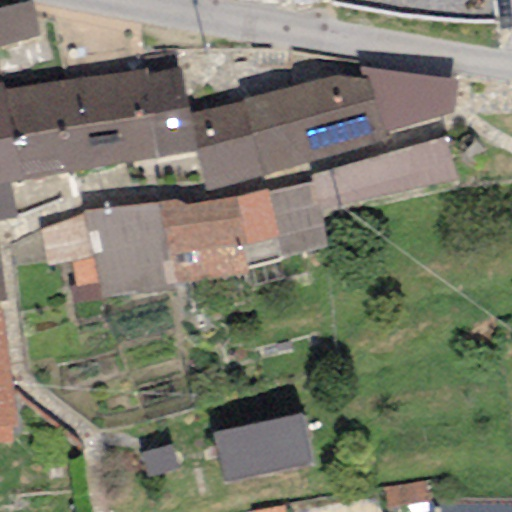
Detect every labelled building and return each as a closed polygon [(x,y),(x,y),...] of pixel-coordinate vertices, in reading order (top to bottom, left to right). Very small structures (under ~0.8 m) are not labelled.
[(454,84),(362,72),(365,86),(383,140),(452,119),(454,84)] [(72,182),(195,162),(187,119),(178,76),(148,79),(147,73),(55,89),(72,182)] [(297,177),(387,151),(383,140),(365,86),(337,80),(187,119),(195,162),(204,199),(297,177)] [(0,196),(9,195),(72,182),(55,89),(2,98),(1,90),(0,89),(0,196)] [(452,188),(439,144),(309,180),(309,185),(316,218),(452,188)] [(309,185),(232,203),(244,273),(279,266),(278,259),(323,251),(316,218),(309,185)] [(0,227),(15,224),(9,195),(0,196),(0,227)] [(175,205),(156,206),(171,288),(245,276),(244,273),(232,203),(185,211),(175,205)] [(171,288),(156,206),(84,215),(102,303),(172,295),(171,288)] [(0,447),(14,446),(0,328),(0,447)] [(303,416),(218,428),(224,473),(310,461),(303,416)] [(387,511),(386,500),(318,511),(387,511)] [(511,511),(511,500),(438,500),(437,511),(511,511)]
